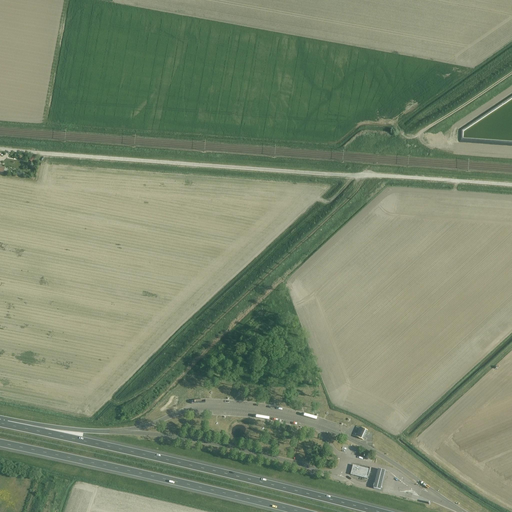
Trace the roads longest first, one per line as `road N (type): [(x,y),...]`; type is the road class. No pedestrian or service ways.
road 1 (unclassified): [(0,150),(511,184)]
road 2 (motorway): [(374,511),(5,422)]
road 3 (track): [(358,175),(174,365),(140,395),(123,402),(110,396)]
road 4 (motorway): [(0,442),(299,511)]
road 5 (track): [(401,142),(511,68)]
road 6 (motorway): [(130,432),(5,422)]
